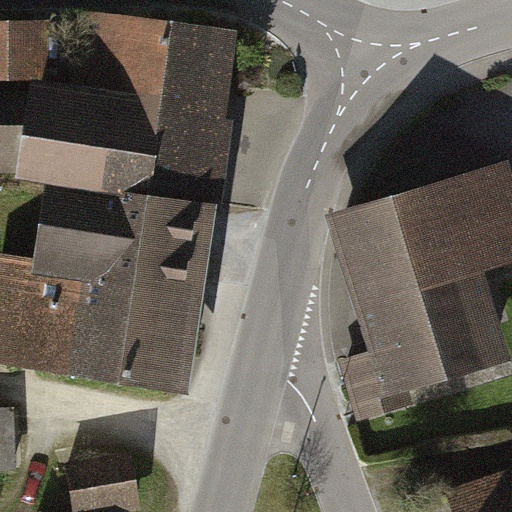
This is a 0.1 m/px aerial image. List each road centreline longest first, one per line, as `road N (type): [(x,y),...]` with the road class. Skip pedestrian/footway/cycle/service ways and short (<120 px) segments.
road 1 (tertiary): [(363,57),(316,176),(260,368)]
road 2 (unknown): [(240,439),(11,413)]
road 3 (residential): [(260,368),(308,402),(352,511)]
road 4 (tertiary): [(511,19),(363,57)]
road 5 (tertiary): [(260,368),(219,511)]
